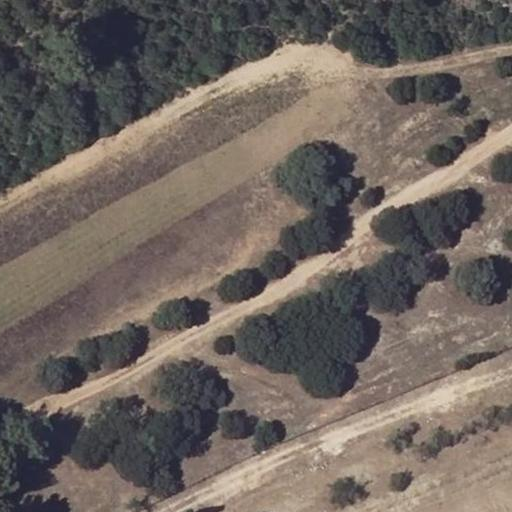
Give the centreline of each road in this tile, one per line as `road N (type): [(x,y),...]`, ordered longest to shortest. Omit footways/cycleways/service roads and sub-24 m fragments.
road 1 (track): [(511,123),(0,427)]
road 2 (track): [(511,373),(308,447),(178,511)]
